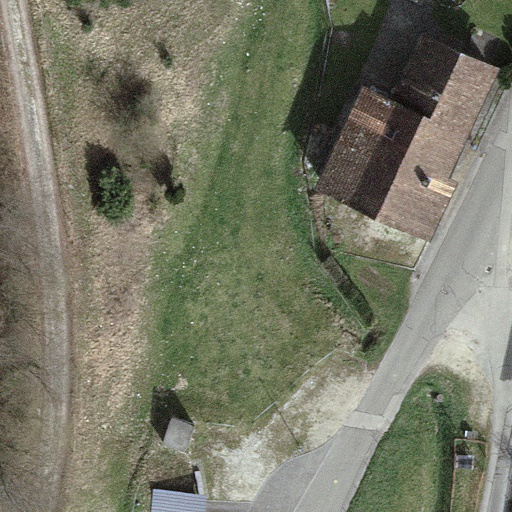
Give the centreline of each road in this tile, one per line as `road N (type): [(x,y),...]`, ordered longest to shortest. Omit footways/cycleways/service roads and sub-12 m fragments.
road 1 (track): [(13,0),(56,333),(34,511)]
road 2 (unclassified): [(313,511),(476,208)]
road 3 (residential): [(476,208),(508,397),(495,511)]
